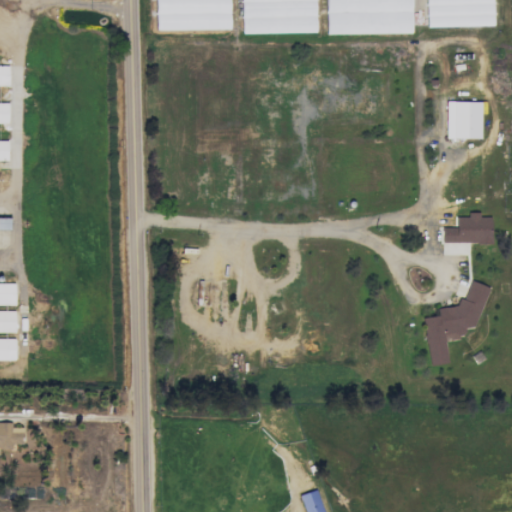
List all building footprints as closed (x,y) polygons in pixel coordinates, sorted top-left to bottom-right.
[(444,138),(478,138),(479,101),(445,101),(444,138)] [(440,243),(490,243),(490,216),(478,216),(478,212),(466,212),(466,216),(454,216),(454,227),(440,227),(440,243)] [(0,217),(0,229),(8,229),(8,217),(0,217)] [(487,287),(468,280),(459,305),(435,308),(436,315),(421,317),(428,365),(447,363),(444,341),(459,339),(463,328),(474,327),(487,287)] [(13,284),(0,284),(0,304),(13,305),(13,284)] [(0,331),(13,332),(13,311),(0,311),(0,331)] [(0,358),(13,359),(13,338),(0,338),(0,358)] [(10,422),(0,421),(0,448),(10,449),(10,444),(21,444),(21,427),(10,427),(10,422)] [(322,511),(315,489),(298,494),(304,511),(322,511)]
